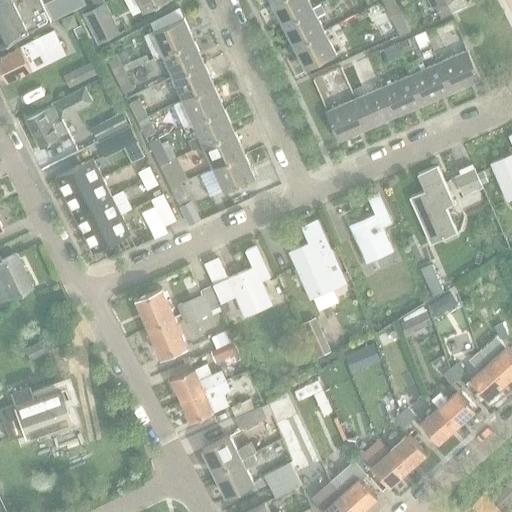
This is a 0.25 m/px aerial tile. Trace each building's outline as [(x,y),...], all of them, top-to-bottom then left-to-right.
[(40,0),(0,0),(0,44),(51,20),(40,0)] [(139,0),(144,9),(162,0),(139,0)] [(313,8),(312,7),(308,0),(274,0),(272,1),(283,23),(313,8)] [(394,0),(382,0),(390,16),(389,16),(399,35),(410,30),(394,0)] [(429,0),(433,7),(436,6),(442,18),(452,12),(448,4),(450,3),(448,0),(429,0)] [(95,5),(95,6),(83,12),(88,22),(100,16),(103,23),(113,19),(105,1),(95,6),(95,5)] [(294,45),(324,30),(317,17),(325,12),(320,3),(312,7),(313,8),(283,23),(294,45)] [(163,54),(194,41),(183,17),(153,31),(163,54)] [(324,30),(294,45),(306,68),(336,53),(324,30)] [(173,77),(204,63),(194,41),(163,54),(173,77)] [(41,49),(26,56),(21,45),(0,55),(2,59),(0,59),(0,66),(7,80),(46,61),(41,49)] [(438,62),(451,92),(480,79),(467,50),(438,62)] [(116,76),(126,71),(117,53),(107,58),(116,76)] [(423,104),(451,92),(438,62),(411,74),(423,104)] [(174,104),(214,86),(204,63),(173,77),(183,99),(174,103),(174,104)] [(126,71),(116,76),(127,100),(142,92),(139,85),(134,87),(126,71)] [(396,116),(423,104),(411,74),(383,87),(396,116)] [(194,122),(224,109),(214,86),(174,104),(184,126),(194,122)] [(27,120),(41,146),(59,136),(59,134),(67,130),(61,117),(92,101),(85,87),(53,103),(55,106),(27,120)] [(368,128),(396,116),(383,87),(355,99),(368,128)] [(137,120),(148,115),(139,97),(129,102),(137,120)] [(339,141),(368,128),(355,99),(327,111),(339,141)] [(204,145),(234,131),(224,109),(194,122),(199,134),(188,139),(192,148),(203,143),(204,145)] [(91,129),(97,141),(128,125),(122,113),(91,129)] [(148,115),(137,120),(145,136),(156,131),(148,115)] [(125,127),(96,141),(103,156),(132,142),(125,127)] [(215,168),(245,154),(234,131),(204,145),(215,168)] [(511,133),(509,135),(511,143),(511,153),(491,162),(508,200),(511,198),(511,133)] [(160,165),(171,160),(171,159),(176,157),(167,139),(160,142),(158,137),(148,141),(160,165)] [(245,154),(215,168),(225,191),(255,177),(245,154)] [(64,194),(102,175),(92,157),(55,176),(64,194)] [(171,188),(182,182),(171,160),(160,165),(171,188)] [(148,165),(137,171),(143,181),(154,175),(148,165)] [(410,198),(430,243),(456,231),(446,207),(454,204),(438,166),(418,175),(425,191),(410,198)] [(455,177),(463,195),(482,187),(474,169),(455,177)] [(74,213),(111,194),(102,175),(64,194),(74,213)] [(154,175),(143,181),(146,188),(157,182),(154,175)] [(182,182),(171,188),(179,203),(190,198),(182,182)] [(349,225),(366,263),(393,251),(380,223),(389,219),(377,193),(367,197),(375,214),(349,225)] [(84,232),(121,213),(111,194),(74,213),(84,232)] [(163,194),(150,200),(162,223),(175,218),(163,194)] [(121,213),(84,232),(93,251),(130,232),(121,213)] [(290,252),(310,298),(345,283),(317,220),(308,224),(315,240),(290,252)] [(207,261),(204,263),(221,301),(225,299),(236,294),(246,315),(271,304),(258,275),(267,272),(256,247),(247,251),(254,267),(229,277),(227,278),(218,257),(215,258),(207,261)] [(15,253),(1,260),(0,257),(0,294),(5,292),(8,298),(31,287),(15,253)] [(420,267),(432,296),(443,289),(432,262),(420,267)] [(181,314),(216,299),(217,299),(211,284),(200,289),(201,293),(177,304),(181,314)] [(150,328),(174,317),(162,288),(137,299),(150,328)] [(221,313),(222,312),(216,299),(181,314),(185,323),(219,308),(221,313)] [(225,299),(218,302),(222,312),(229,309),(225,299)] [(401,320),(406,333),(431,323),(425,310),(401,320)] [(174,317),(150,328),(162,355),(186,345),(174,317)] [(494,326),(500,338),(508,334),(501,322),(494,326)] [(478,351),(489,363),(506,382),(511,376),(511,352),(496,335),(478,351)] [(24,347),(29,359),(49,350),(43,338),(24,347)] [(212,350),(216,358),(238,349),(235,340),(212,350)] [(449,366),(458,376),(465,370),(456,360),(449,366)] [(487,399),(506,382),(489,363),(470,380),(487,399)] [(451,383),(458,376),(449,366),(441,373),(451,383)] [(215,385),(226,381),(220,369),(200,378),(196,368),(172,378),(181,400),(205,390),(215,385)] [(226,381),(215,385),(218,393),(229,388),(226,381)] [(59,387),(33,396),(30,386),(11,393),(15,402),(0,407),(0,414),(7,436),(24,430),(24,431),(67,416),(61,399),(63,398),(59,387)] [(205,390),(181,400),(191,421),(215,411),(205,390)] [(432,399),(456,426),(475,409),(458,390),(447,400),(440,392),(432,399)] [(249,399),(230,408),(234,417),(253,408),(249,399)] [(438,443),(456,426),(432,399),(439,407),(420,423),(438,443)] [(401,410),(409,420),(416,414),(407,405),(401,410)] [(235,418),(240,429),(266,418),(261,406),(235,418)] [(400,413),(394,418),(403,428),(409,423),(400,413)] [(391,450),(408,469),(426,453),(409,433),(391,450)] [(214,473),(253,453),(252,452),(255,450),(250,441),(236,448),(230,435),(202,449),(214,473)] [(353,452),(362,462),(369,456),(360,446),(353,452)] [(390,485),(408,469),(391,450),(373,466),(390,485)] [(253,453),(214,473),(226,496),(254,482),(246,467),(257,461),(253,453)] [(329,479),(358,511),(359,511),(379,493),(363,474),(367,470),(355,456),(329,479)] [(270,486),(297,472),(291,460),(264,474),(270,486)] [(275,497),(303,483),(297,472),(270,486),(275,497)] [(358,511),(329,479),(311,495),(325,511),(358,511)] [(465,511),(495,511),(511,497),(511,480),(490,500),(483,491),(463,509),(465,511)] [(511,511),(511,497),(495,511),(511,511)] [(279,511),(279,510),(275,511),(270,511),(265,503),(248,511),(279,511)]
